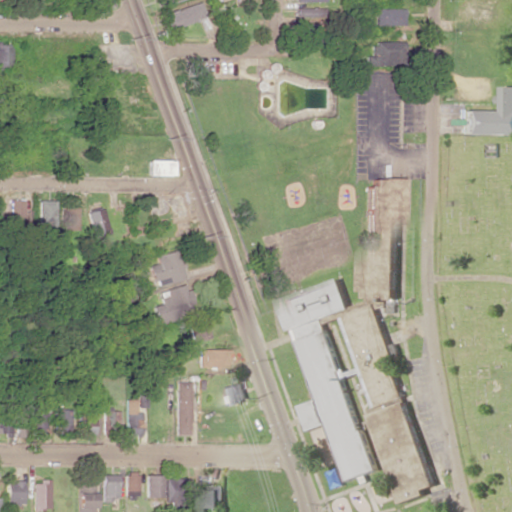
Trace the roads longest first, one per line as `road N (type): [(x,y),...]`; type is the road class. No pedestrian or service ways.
road 1 (tertiary): [(306,511),(121,0)]
road 2 (residential): [(469,511),(440,377),(427,209),(429,0)]
road 3 (residential): [(284,452),(0,453)]
road 4 (residential): [(185,180),(0,183)]
road 5 (residential): [(273,35),(260,50),(144,52)]
road 6 (residential): [(128,18),(0,19)]
